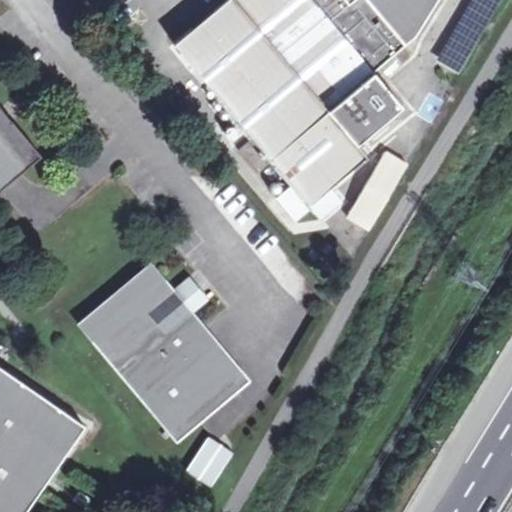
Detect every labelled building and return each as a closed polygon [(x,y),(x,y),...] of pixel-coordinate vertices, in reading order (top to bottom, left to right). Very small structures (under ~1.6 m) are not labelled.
[(375,73),(403,49),(417,38),(441,0),(225,0),(173,44),(309,208),(368,159),(358,147),(404,109),(375,73)] [(0,189),(41,155),(11,120),(0,106),(0,189)] [(258,176),(267,168),(249,145),(239,154),(258,176)] [(384,147),(344,216),(368,230),(408,161),(384,147)] [(184,355),(206,337),(152,273),(86,328),(175,433),(219,396),(184,355)] [(184,355),(219,396),(241,378),(206,337),(184,355)] [(0,511),(22,511),(82,429),(0,369),(0,352),(3,349),(0,346),(0,511)] [(206,433),(183,469),(210,486),(233,450),(206,433)]
